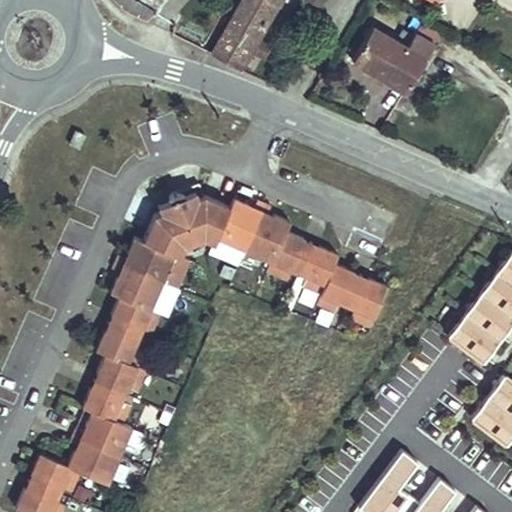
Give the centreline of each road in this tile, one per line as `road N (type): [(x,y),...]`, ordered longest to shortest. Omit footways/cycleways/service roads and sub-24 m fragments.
road 1 (residential): [(271,106),(248,160),(196,153),(125,177),(0,465)]
road 2 (residential): [(271,106),(511,208)]
road 3 (residential): [(80,52),(173,69),(271,106)]
